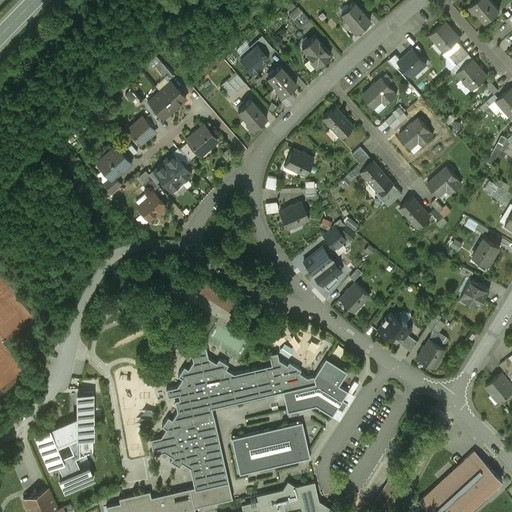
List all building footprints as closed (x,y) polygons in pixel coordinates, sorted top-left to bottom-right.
[(499,8),(491,0),(474,0),(471,3),(486,20),(499,8)] [(370,19),(354,1),(341,12),(357,31),(370,19)] [(297,6),(288,14),(292,18),(301,11),(297,6)] [(301,11),(292,18),(300,27),(309,19),(301,11)] [(445,20),(428,34),(429,34),(443,50),(443,51),(460,37),(445,20)] [(331,54),(314,35),(301,46),(317,65),(331,54)] [(269,58),(256,43),(239,58),(251,73),(269,58)] [(460,44),(448,54),(456,64),(458,63),(468,53),(460,44)] [(461,67),(456,71),(456,72),(457,71),(471,88),(471,89),(487,75),(472,57),(461,67)] [(173,74),(162,62),(156,67),(167,80),(173,74)] [(456,64),(449,70),(452,74),(456,71),(461,67),(458,63),(456,64)] [(296,83),(280,64),(267,75),(283,94),(296,83)] [(245,83),(237,74),(229,81),(237,90),(245,83)] [(382,76),(362,94),(374,107),(385,97),(388,101),(396,93),(393,89),(394,88),(382,76)] [(229,81),(227,79),(221,84),(231,95),(237,90),(229,81)] [(185,97),(170,80),(159,90),(174,107),(185,97)] [(492,80),(488,82),(493,92),(498,89),(492,80)] [(511,115),(511,85),(498,97),(495,100),(496,100),(497,100),(510,116),(510,117),(511,115)] [(124,92),(131,99),(136,93),(129,87),(124,92)] [(174,107),(159,90),(148,99),(163,116),(174,107)] [(495,93),(486,100),(490,104),(495,100),(498,97),(495,93)] [(267,117),(251,98),(238,109),(254,128),(267,117)] [(353,126),(335,106),(323,117),(341,137),(353,126)] [(394,112),(385,120),(389,124),(398,116),(394,112)] [(142,115),(135,121),(135,124),(130,128),(130,130),(140,142),(149,133),(149,132),(153,128),(142,115)] [(398,116),(389,124),(393,129),(402,121),(398,116)] [(419,117),(399,135),(411,148),(422,138),(430,131),(431,130),(419,117)] [(198,131),(188,140),(198,152),(206,146),(206,147),(209,147),(215,141),(215,139),(214,138),(215,138),(203,123),(196,130),(198,131)] [(430,131),(422,138),(425,142),(434,135),(430,131)] [(198,152),(188,140),(178,148),(189,160),(198,152)] [(511,142),(509,141),(503,150),(511,155),(511,142)] [(130,162),(115,144),(96,161),(109,175),(111,178),(114,175),(130,162)] [(313,157),(293,147),(285,165),(304,174),(313,157)] [(368,155),(360,147),(352,154),(359,162),(368,155)] [(191,172),(174,152),(169,156),(168,155),(163,160),(181,181),(191,172)] [(181,181),(163,160),(158,165),(153,170),(171,190),(181,181)] [(390,179),(372,160),(364,167),(359,171),(377,190),(390,179)] [(359,162),(345,175),(349,179),(355,174),(355,175),(359,171),(364,167),(359,162)] [(447,164),(426,183),(438,196),(449,186),(458,178),(459,177),(447,164)] [(158,185),(149,174),(142,179),(152,190),(158,185)] [(265,185),(277,188),(280,177),(268,174),(265,185)] [(114,175),(111,178),(109,175),(102,181),(111,191),(121,183),(114,175)] [(458,178),(449,186),(453,189),(461,182),(458,178)] [(508,191),(498,185),(495,190),(493,189),(490,194),(500,200),(503,195),(505,196),(508,191)] [(154,191),(137,206),(149,219),(150,218),(152,218),(158,213),(158,211),(165,204),(159,197),(158,198),(154,192),(154,191)] [(395,191),(387,199),(390,203),(399,195),(395,191)] [(412,195),(400,207),(417,226),(430,215),(412,195)] [(443,207),(435,199),(431,203),(435,208),(438,211),(443,207)] [(300,200),(279,209),(288,228),(309,218),(300,200)] [(438,211),(435,208),(431,212),(439,220),(443,217),(438,211)] [(488,228),(470,217),(465,225),(474,230),(476,228),(485,233),(484,235),(485,234),(488,228)] [(322,218),(320,226),(329,228),(331,220),(322,218)] [(335,225),(323,234),(333,248),(348,237),(350,238),(354,234),(344,226),(340,231),(335,225)] [(484,235),(472,255),(480,260),(477,265),(485,270),(487,269),(489,267),(488,265),(500,245),(484,235)] [(460,241),(455,238),(451,245),(456,248),(460,241)] [(334,261),(322,246),(304,260),(315,275),(334,261)] [(473,271),(463,266),(460,271),(470,277),(473,271)] [(361,272),(357,267),(348,276),(353,280),(361,272)] [(489,289),(470,278),(460,295),(480,306),(489,289)] [(205,281),(198,290),(233,313),(239,303),(205,281)] [(369,295),(354,282),(338,298),(353,312),(369,295)] [(395,301),(390,297),(383,305),(388,310),(395,301)] [(405,323),(390,311),(376,330),(392,341),(405,323)] [(444,322),(433,316),(427,325),(437,332),(444,322)] [(444,349),(428,338),(416,357),(433,368),(444,349)] [(233,373),(225,368),(228,364),(218,358),(216,362),(208,357),(205,346),(190,349),(192,360),(188,368),(183,365),(177,375),(181,377),(176,385),(166,388),(167,396),(181,393),(182,398),(174,399),(177,410),(172,418),(168,416),(161,425),(165,428),(160,436),(150,438),(153,453),(164,451),(172,456),(169,460),(179,466),(181,462),(190,467),(194,486),(195,490),(228,482),(229,482),(212,407),(273,393),(270,381),(269,381),(265,366),(233,373)] [(307,377),(299,372),(301,369),(289,361),(287,364),(279,359),(277,352),(269,354),(271,364),(265,366),(269,381),(270,381),(273,393),(282,391),(287,412),(315,405),(332,416),(337,407),(342,411),(347,402),(342,399),(348,391),(338,385),(347,371),(325,358),(314,376),(307,377)] [(511,370),(504,361),(499,364),(511,378),(511,377),(511,370)] [(511,390),(511,385),(501,372),(485,385),(492,393),(493,392),(500,400),(511,390)] [(71,421),(60,425),(61,425),(49,430),(49,429),(35,434),(49,466),(57,463),(63,476),(59,477),(65,490),(93,478),(87,465),(80,468),(75,456),(78,455),(79,455),(79,438),(92,438),(92,393),(77,394),(77,418),(71,421)] [(302,421),(231,437),(239,473),(310,457),(302,421)] [(92,438),(79,438),(79,455),(78,455),(78,457),(92,450),(92,438)] [(474,450),(418,501),(428,511),(467,511),(502,481),(474,450)] [(282,488),(256,494),(257,498),(241,503),(242,509),(226,511),(333,511),(335,510),(319,500),(314,481),(295,485),(287,480),(282,488)] [(194,486),(151,496),(149,490),(118,497),(119,502),(106,505),(107,511),(195,511),(194,507),(232,498),(228,482),(195,490),(194,486)] [(48,487),(23,497),(23,498),(24,498),(29,511),(64,511),(62,506),(57,508),(55,502),(55,503),(48,487)]
